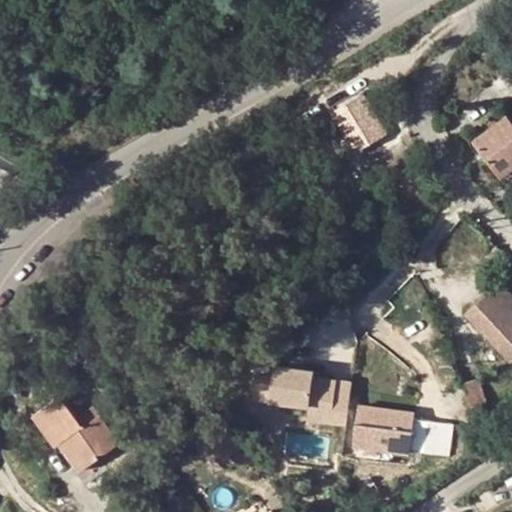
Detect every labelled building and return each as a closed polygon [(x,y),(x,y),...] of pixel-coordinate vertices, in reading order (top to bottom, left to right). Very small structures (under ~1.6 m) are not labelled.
[(366,95),(335,111),(358,149),(387,133),(366,95)] [(511,119),(510,117),(477,141),(504,176),(511,169),(511,119)] [(262,167),(271,182),(283,175),(275,160),(262,167)] [(357,250),(364,248),(388,242),(396,240),(389,212),(350,221),(357,250)] [(368,265),(393,258),(388,242),(364,248),(368,265)] [(511,291),(503,282),(475,308),(490,325),(492,322),(498,329),(490,337),(511,360),(511,291)] [(475,308),(469,313),(490,337),(498,329),(492,322),(490,325),(475,308)] [(357,371),(282,364),(282,371),(261,369),(259,399),(315,405),(314,420),(352,423),(357,371)] [(488,401),(481,379),(465,384),(473,406),(488,401)] [(99,457),(119,442),(99,415),(93,406),(80,417),(63,394),(35,414),(58,445),(63,442),(82,469),(99,457)] [(371,407),(360,406),(358,421),(369,423),(371,407)] [(369,423),(358,421),(355,444),(411,453),(412,449),(451,456),(456,424),(417,419),(418,415),(371,407),(369,423)] [(206,432),(224,460),(243,448),(223,419),(206,432)] [(63,442),(58,445),(85,483),(107,468),(99,457),(82,469),(63,442)]
